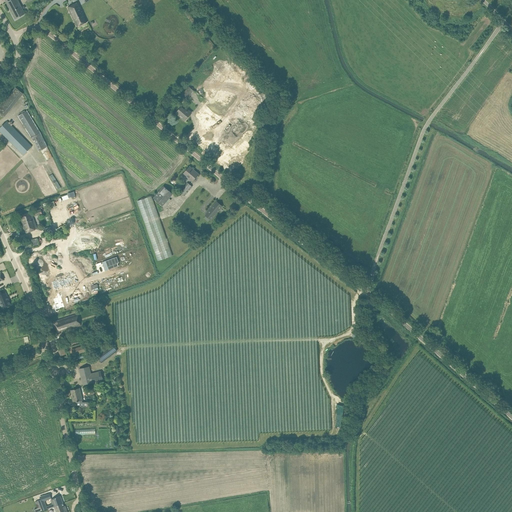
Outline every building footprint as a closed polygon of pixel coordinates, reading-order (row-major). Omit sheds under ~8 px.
[(4,0),(15,19),(25,14),(17,0),(4,0)] [(87,22),(78,2),(67,7),(77,27),(87,22)] [(250,74),(238,60),(232,65),(244,79),(250,74)] [(0,114),(3,117),(4,115),(4,116),(23,93),(16,88),(0,107),(0,114)] [(190,111),(182,105),(176,113),(185,121),(190,115),(188,113),(190,111)] [(40,132),(27,111),(18,116),(31,138),(40,151),(46,146),(40,132)] [(211,116),(205,122),(215,132),(221,126),(211,116)] [(234,118),(227,125),(231,129),(238,122),(234,118)] [(234,132),(245,121),(242,119),(232,130),(234,132)] [(7,121),(0,127),(0,131),(2,133),(24,156),(32,147),(10,125),(9,124),(9,123),(7,121)] [(223,140),(226,142),(234,133),(231,131),(223,140)] [(231,150),(227,151),(229,158),(246,154),(245,149),(245,148),(244,146),(233,149),(232,144),(243,142),(242,137),(228,140),(229,145),(230,145),(231,150)] [(183,174),(192,181),(198,174),(189,167),(183,174)] [(179,192),(184,196),(192,186),(187,183),(179,192)] [(106,189),(69,198),(78,233),(76,233),(77,236),(74,237),(76,243),(80,242),(79,240),(92,237),(92,238),(106,235),(107,240),(114,238),(113,235),(116,235),(115,232),(132,228),(122,185),(106,189)] [(163,186),(153,198),(163,206),(168,200),(169,202),(171,200),(169,199),(173,194),(163,186)] [(157,260),(179,252),(167,219),(160,222),(150,195),(135,201),(157,260)] [(211,220),(222,206),(217,202),(205,215),(211,220)] [(37,228),(31,212),(19,216),(24,229),(25,229),(26,233),(31,231),(37,228)] [(100,255),(103,256),(108,248),(104,246),(103,248),(101,247),(100,248),(96,245),(91,254),(90,256),(97,260),(100,255)] [(106,292),(106,285),(114,283),(128,279),(136,280),(136,277),(142,278),(147,276),(142,258),(131,261),(122,260),(122,264),(120,264),(113,265),(105,265),(95,267),(95,270),(94,270),(88,271),(88,273),(86,274),(91,295),(106,292)] [(70,275),(51,282),(54,290),(73,283),(70,275)] [(0,302),(3,309),(10,306),(5,293),(1,294),(0,291),(0,302)] [(55,305),(53,305),(55,310),(65,307),(61,297),(62,296),(61,293),(57,294),(58,297),(53,299),(55,305)] [(81,313),(58,320),(53,322),(57,332),(75,326),(75,327),(85,324),(81,313)] [(86,346),(70,351),(71,355),(87,351),(86,346)] [(114,347),(98,359),(100,362),(116,351),(114,347)] [(90,374),(89,367),(79,369),(83,385),(95,382),(96,385),(102,383),(102,381),(103,380),(101,371),(90,374)] [(29,380),(22,383),(21,380),(10,385),(12,390),(17,387),(20,393),(32,387),(29,380)] [(82,401),(79,388),(71,390),(74,402),(77,401),(77,407),(91,407),(91,402),(82,401)] [(36,422),(39,420),(35,413),(36,412),(34,409),(33,410),(31,406),(25,409),(22,403),(21,404),(22,404),(18,406),(18,405),(17,405),(22,414),(26,412),(29,419),(28,420),(28,421),(23,423),(26,428),(36,423),(36,422)] [(64,506),(60,496),(51,500),(54,510),(64,506)]
